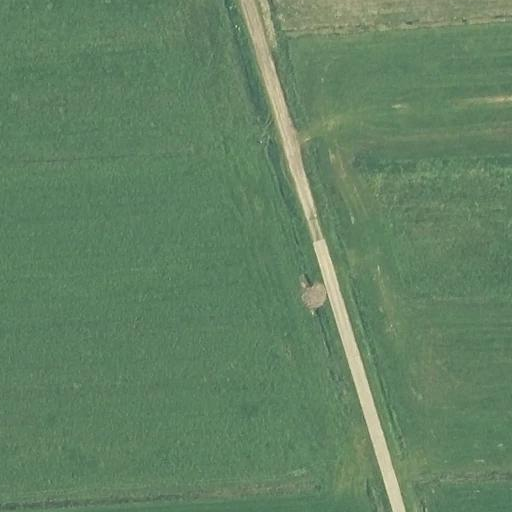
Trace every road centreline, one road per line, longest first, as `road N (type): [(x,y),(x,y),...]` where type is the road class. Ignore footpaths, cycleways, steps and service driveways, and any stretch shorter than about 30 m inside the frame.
road 1 (unclassified): [(392,511),(313,248)]
road 2 (track): [(313,248),(238,0)]
